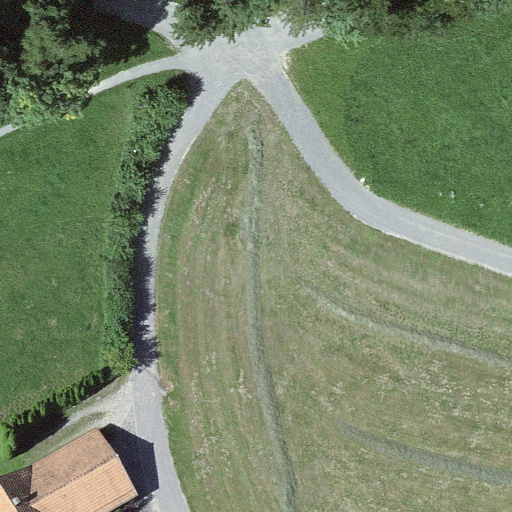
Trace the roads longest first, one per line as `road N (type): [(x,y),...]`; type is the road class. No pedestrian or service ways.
road 1 (track): [(235,48),(163,172),(146,245),(144,365),(175,511)]
road 2 (track): [(235,48),(162,16),(0,5)]
road 3 (track): [(387,0),(235,48)]
